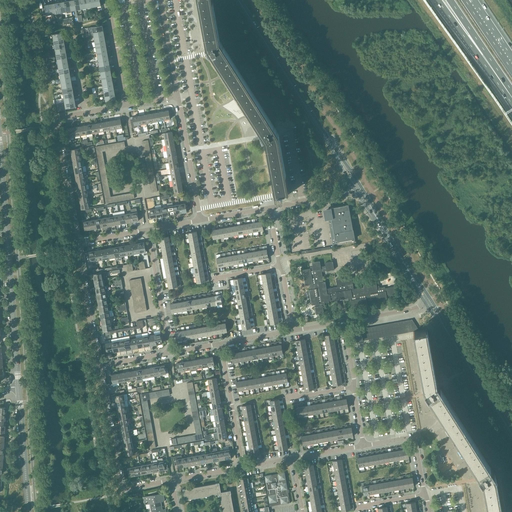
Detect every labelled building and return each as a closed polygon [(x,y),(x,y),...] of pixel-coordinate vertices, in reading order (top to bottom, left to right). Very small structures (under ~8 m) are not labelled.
[(265,138),(265,139),(276,197),(277,197),(277,200),(283,199),(282,192),(287,191),(289,191),(278,134),(220,41),(212,0),(198,0),(206,46),(208,49),(207,50),(210,54),(212,57),(213,57),(262,134),(261,135),(264,139),(265,138)] [(42,8),(43,16),(51,14),(49,4),(44,5),(45,8),(42,8)] [(139,116),(133,117),(133,119),(131,120),(132,128),(137,127),(136,125),(140,124),(139,116)] [(348,240),(348,243),(355,242),(354,239),(354,237),(354,238),(348,205),(330,208),(330,209),(324,211),(326,219),(332,218),(336,242),(338,242),(344,241),(345,242),(347,242),(347,240),(348,240)] [(337,299),(335,287),(326,289),(325,281),(323,282),(321,272),(334,269),(333,262),(325,263),(325,266),(321,267),(320,261),(312,263),(313,268),(302,270),(305,285),(309,285),(310,289),(309,290),(311,305),(317,304),(318,306),(314,306),(316,317),(320,316),(320,314),(324,313),(323,309),(325,309),(324,303),(329,302),(329,300),(337,299)] [(93,274),(94,281),(103,279),(102,272),(102,273),(99,273),(93,274)] [(337,287),(335,287),(337,299),(337,300),(350,298),(352,308),(367,305),(366,301),(371,300),(371,302),(387,299),(386,295),(388,295),(388,296),(396,294),(395,286),(385,288),(385,286),(379,287),(379,285),(377,285),(376,283),(363,285),(364,287),(354,289),(351,276),(336,279),(337,287)] [(94,281),(95,287),(105,285),(103,279),(94,281)] [(95,287),(96,293),(106,291),(105,285),(95,287)] [(96,293),(97,300),(107,298),(106,291),(96,293)] [(97,300),(98,306),(108,304),(107,298),(97,300)] [(98,306),(99,312),(109,310),(108,304),(98,306)] [(99,312),(101,319),(110,317),(109,310),(99,312)] [(101,319),(102,325),(111,323),(110,317),(101,319)] [(109,330),(112,329),(113,329),(111,323),(102,325),(103,331),(109,330)] [(362,335),(361,329),(357,329),(357,332),(353,333),(355,342),(363,341),(362,335)] [(437,383),(427,329),(413,332),(423,388),(425,391),(424,392),(425,393),(424,393),(425,395),(426,396),(427,397),(428,396),(479,475),(477,476),(478,478),(479,480),(480,480),(481,482),(482,481),(487,511),(502,511),(495,476),(437,383)] [(339,396),(340,400),(341,400),(343,409),(348,408),(346,399),(342,399),(342,396),(339,396)] [(334,397),(335,401),(336,401),(338,410),(343,409),(341,400),(340,400),(337,400),(337,397),(334,397)] [(270,401),(271,406),(280,404),(280,403),(279,401),(283,400),(282,398),(278,398),(279,399),(270,401)] [(329,398),(330,402),(331,401),(333,411),(338,410),(336,401),(335,401),(332,401),(332,398),(329,398)] [(325,399),(325,403),(326,402),(328,412),(333,411),(331,401),(330,402),(328,402),(327,399),(325,399)] [(315,401),(315,404),(316,404),(318,413),(323,412),(321,403),(320,403),(318,404),(317,400),(315,401)] [(320,400),(320,403),(321,403),(323,412),(328,412),(326,402),(325,403),(323,403),(322,400),(320,400)] [(310,402),(310,405),(311,405),(313,414),(318,413),(316,404),(315,404),(313,405),(312,401),(310,402)] [(305,403),(305,406),(306,406),(308,415),(313,414),(311,405),(310,405),(308,406),(307,402),(305,403)] [(241,406),(242,411),(252,409),(251,408),(251,406),(254,405),(254,403),(250,403),(250,404),(241,406)] [(271,406),(272,411),(281,409),(281,408),(280,406),(284,405),(283,403),(280,403),(280,404),(271,406)] [(300,404),(300,407),(301,407),(303,416),(308,415),(306,406),(305,406),(303,407),(302,403),(300,404)] [(301,407),(300,407),(298,407),(297,404),(295,404),(296,408),(298,417),(303,416),(301,407)] [(242,411),(243,416),(252,414),(252,413),(252,411),(255,410),(255,408),(251,408),(252,409),(242,411)] [(272,411),(272,416),(282,414),(281,413),(281,411),(284,410),(284,408),(281,408),(281,409),(272,411)] [(272,416),(273,421),(282,419),(282,418),(282,415),(285,415),(285,412),(281,413),(282,414),(272,416)] [(243,416),(244,421),(253,419),(253,418),(253,416),(256,415),(256,413),(252,413),(252,414),(243,416)] [(273,421),(274,426),(283,424),(283,423),(283,420),(286,420),(286,417),(282,418),(282,419),(273,421)] [(244,421),(245,426),(254,424),(254,423),(254,421),(257,420),(257,418),(253,418),(253,419),(244,421)] [(245,426),(246,431),(255,429),(255,428),(254,425),(258,425),(257,422),(254,423),(254,424),(245,426)] [(274,426),(275,431),(284,429),(284,428),(284,425),(287,425),(287,422),(283,423),(283,424),(274,426)] [(344,425),(345,428),(346,428),(348,437),(353,436),(351,427),(347,428),(347,424),(344,425)] [(340,426),(340,429),(341,429),(343,438),(348,437),(346,428),(345,428),(343,429),(342,425),(340,426)] [(335,427),(335,430),(336,430),(338,439),(343,438),(341,429),(340,429),(338,430),(337,426),(335,427)] [(246,431),(247,436),(256,434),(256,433),(255,430),(259,430),(258,427),(255,428),(255,429),(246,431)] [(275,431),(276,436),(285,434),(285,433),(285,430),(288,430),(288,427),(284,428),(284,429),(275,431)] [(330,427),(330,431),(331,431),(333,440),(338,439),(336,430),(335,430),(333,430),(332,427),(330,427)] [(325,428),(325,432),(326,432),(328,441),(333,440),(331,431),(330,431),(328,431),(327,428),(325,428)] [(320,429),(320,433),(321,433),(323,442),(328,441),(326,432),(325,432),(323,432),(322,429),(320,429)] [(315,430),(315,434),(316,433),(318,443),(323,442),(321,433),(320,433),(318,433),(317,430),(315,430)] [(310,431),(310,434),(311,434),(313,443),(318,443),(316,433),(315,434),(313,434),(312,431),(310,431)] [(247,436),(248,441),(257,439),(257,438),(256,435),(260,435),(259,432),(256,433),(256,434),(247,436)] [(276,436),(277,441),(286,439),(286,438),(285,435),(289,435),(288,432),(285,433),(285,434),(276,436)] [(306,435),(303,436),(302,432),(300,433),(301,437),(302,436),(303,445),(308,444),(306,435)] [(305,432),(306,435),(308,444),(313,443),(311,434),(310,434),(308,435),(307,432),(305,432)] [(248,441),(249,446),(258,444),(258,443),(257,440),(261,440),(260,437),(257,438),(257,439),(248,441)] [(277,441),(278,445),(287,444),(287,443),(286,440),(290,440),(289,437),(286,438),(286,439),(277,441)] [(249,446),(250,451),(259,449),(258,448),(258,445),(261,445),(261,442),(258,443),(258,444),(249,446)] [(287,444),(278,445),(279,450),(288,449),(287,445),(291,445),(290,442),(287,443),(287,444)] [(400,447),(401,450),(402,450),(404,459),(409,458),(407,449),(403,450),(403,446),(400,447)] [(259,449),(250,451),(250,456),(260,454),(259,450),(262,450),(262,447),(258,448),(259,449)] [(395,447),(396,451),(397,451),(399,460),(398,460),(399,465),(401,465),(400,460),(404,459),(402,450),(401,450),(398,450),(398,447),(395,447)] [(390,448),(391,452),(392,452),(394,461),(398,460),(399,460),(397,451),(396,451),(393,451),(393,448),(390,448)] [(385,449),(386,453),(387,452),(389,462),(394,461),(392,452),(391,452),(388,452),(388,449),(385,449)] [(380,450),(381,454),(382,453),(384,463),(389,462),(387,452),(386,453),(383,453),(383,450),(380,450)] [(371,452),(371,455),(372,455),(374,464),(379,463),(377,454),(376,454),(374,455),(373,451),(371,452)] [(375,451),(376,454),(377,454),(379,463),(384,463),(382,453),(381,454),(378,454),(378,451),(375,451)] [(366,453),(366,456),(367,456),(369,465),(374,464),(372,455),(371,455),(369,456),(368,452),(366,453)] [(361,454),(361,457),(362,457),(364,466),(369,465),(367,456),(366,456),(364,457),(363,453),(361,454)] [(362,457),(361,457),(359,458),(358,454),(356,455),(356,458),(357,458),(359,467),(364,466),(362,457)] [(183,467),(182,458),(181,455),(172,457),(174,465),(177,465),(177,468),(183,467)] [(163,458),(157,459),(159,471),(165,470),(165,469),(168,468),(167,460),(163,460),(163,458)] [(151,461),(152,464),(153,472),(159,471),(157,459),(151,461)] [(264,476),(267,489),(267,492),(270,506),(274,506),(274,505),(281,504),(290,503),(289,499),(284,472),(278,473),(278,474),(271,475),(264,476)] [(405,475),(406,478),(407,478),(409,487),(414,486),(412,477),(408,478),(408,474),(405,475)] [(400,476),(401,479),(402,479),(404,488),(409,487),(407,478),(406,478),(403,479),(403,475),(400,476)] [(395,477),(396,480),(397,480),(399,489),(404,488),(402,479),(401,479),(398,480),(398,476),(395,477)] [(390,478),(391,481),(392,481),(394,490),(399,489),(397,480),(396,480),(393,481),(393,477),(390,478)] [(386,478),(386,482),(387,482),(389,491),(394,490),(392,481),(391,481),(389,481),(388,478),(386,478)] [(381,479),(381,483),(382,483),(384,492),(389,491),(387,482),(386,482),(384,482),(383,479),(381,479)] [(376,480),(376,484),(377,483),(379,493),(384,492),(382,483),(381,483),(379,483),(378,480),(376,480)] [(371,481),(371,485),(372,484),(374,494),(379,493),(377,483),(376,484),(374,484),(373,481),(371,481)] [(232,511),(230,494),(231,494),(230,490),(221,492),(219,482),(216,483),(216,485),(183,490),(184,499),(186,499),(189,498),(188,498),(191,497),(191,499),(192,499),(191,498),(195,497),(195,496),(198,496),(198,498),(198,497),(202,496),(202,495),(204,495),(204,496),(205,496),(205,495),(208,495),(208,494),(211,494),(211,495),(211,494),(215,494),(215,493),(217,492),(218,496),(222,495),(222,498),(221,498),(222,502),(221,502),(223,502),(223,504),(223,505),(223,508),(222,509),(224,509),(224,511),(223,511),(232,511)] [(367,485),(366,485),(364,486),(363,482),(361,483),(361,487),(362,486),(364,495),(369,494),(367,485)] [(366,482),(366,485),(367,485),(369,494),(374,494),(372,484),(371,485),(369,485),(368,482),(366,482)] [(162,505),(161,505),(160,501),(164,500),(164,501),(163,493),(143,497),(144,505),(145,505),(145,504),(150,503),(151,511),(166,511),(166,509),(162,510),(161,505),(162,505)] [(406,503),(407,508),(416,507),(416,506),(415,503),(419,503),(418,500),(415,501),(415,502),(406,503)]
